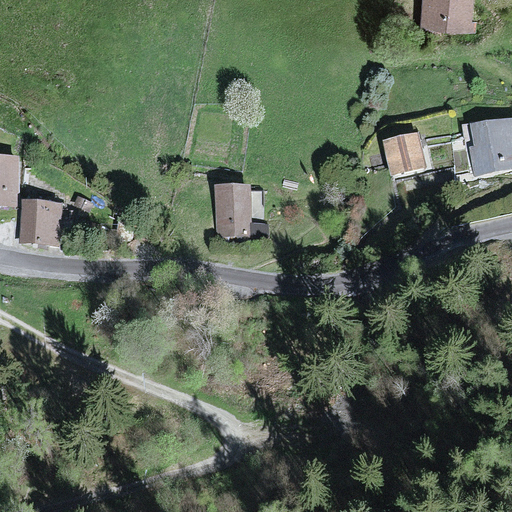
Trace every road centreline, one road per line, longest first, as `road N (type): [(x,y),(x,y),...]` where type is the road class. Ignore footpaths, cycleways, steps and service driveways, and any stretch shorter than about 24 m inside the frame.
road 1 (residential): [(0,257),(358,288),(465,238),(511,226)]
road 2 (track): [(0,316),(215,412),(231,433),(230,455),(209,470),(39,511)]
